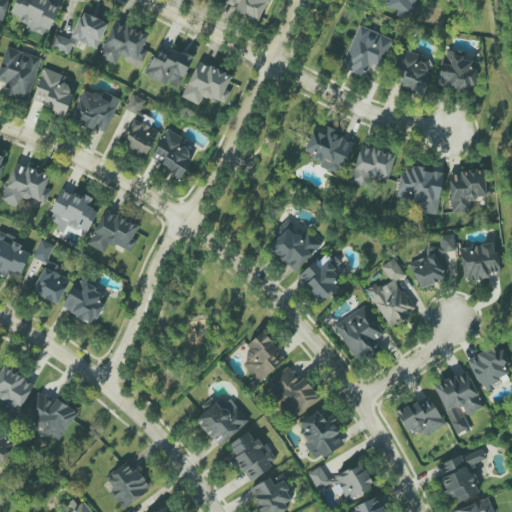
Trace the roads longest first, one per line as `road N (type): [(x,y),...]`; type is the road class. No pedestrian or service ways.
road 1 (residential): [(413,511),(359,401),(301,324),(236,261),(93,165),(0,125)]
road 2 (residential): [(102,383),(290,0)]
road 3 (residential): [(135,0),(446,137)]
road 4 (residential): [(0,322),(102,383),(146,423),(213,511)]
road 5 (residential): [(359,401),(431,353),(453,324)]
